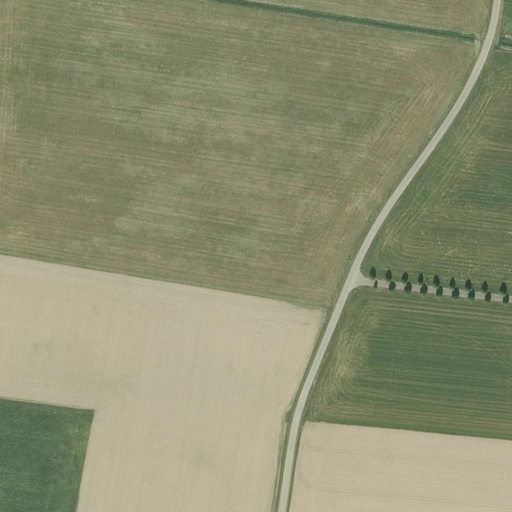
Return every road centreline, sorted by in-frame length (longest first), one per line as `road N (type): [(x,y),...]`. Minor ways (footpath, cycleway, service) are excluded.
road 1 (unclassified): [(351,278),(370,235),(463,97),(497,0)]
road 2 (unclassified): [(281,511),(298,407),(351,278)]
road 3 (unclassified): [(511,298),(351,278)]
